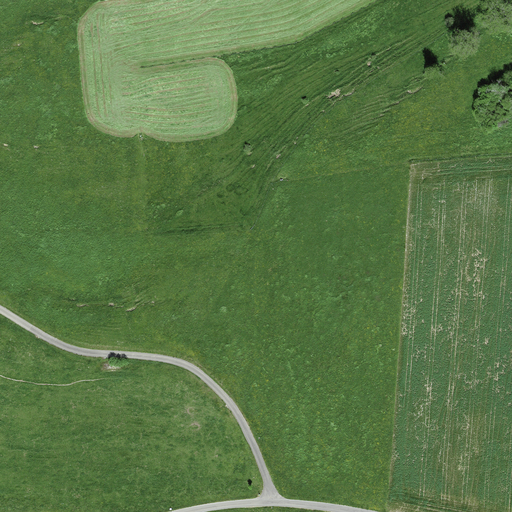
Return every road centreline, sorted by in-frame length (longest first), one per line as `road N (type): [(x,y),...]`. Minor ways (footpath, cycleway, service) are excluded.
road 1 (track): [(0,307),(82,351),(179,360),(201,373),(225,395),(276,501)]
road 2 (unclassified): [(182,511),(258,501),(361,511)]
